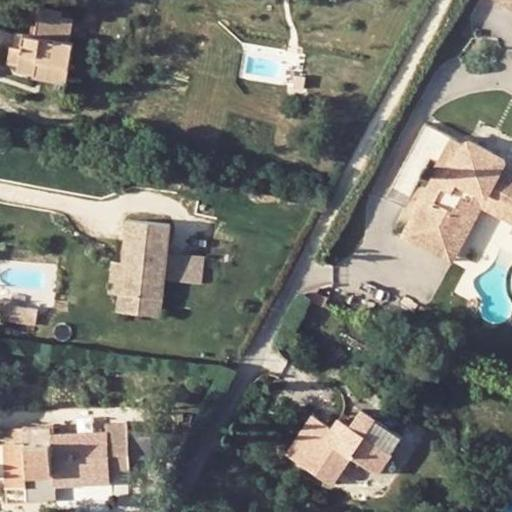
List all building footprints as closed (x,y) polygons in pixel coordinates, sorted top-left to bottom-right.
[(25,72),(45,77),(47,69),(76,75),(81,41),(69,40),(74,10),(52,6),(47,34),(32,32),(30,43),(21,42),(18,63),(27,65),(25,72)] [(44,79),(74,86),(76,75),(47,69),(45,77),(44,79)] [(428,182),(404,227),(440,246),(474,184),(484,190),(489,180),(511,191),(511,154),(469,131),(467,134),(429,113),(401,169),(428,182)] [(474,184),(440,246),(457,255),(486,199),(511,212),(511,191),(489,180),(484,190),(474,184)] [(115,260),(111,293),(119,294),(163,298),(165,279),(167,251),(171,224),(129,218),(124,261),(115,260)] [(167,251),(165,279),(190,282),(194,254),(167,251)] [(194,254),(190,282),(203,283),(206,256),(194,254)] [(119,294),(117,311),(161,315),(163,298),(119,294)] [(42,308),(12,302),(10,321),(39,327),(42,308)] [(360,396),(346,416),(340,424),(330,417),(312,405),(286,439),(335,474),(355,446),(378,462),(403,428),(360,396)] [(330,417),(340,424),(346,416),(335,409),(330,417)] [(129,420),(107,421),(107,430),(110,467),(130,466),(129,420)] [(25,440),(52,439),(52,433),(51,424),(24,427),(25,440)] [(52,433),(52,439),(54,473),(55,484),(110,481),(110,467),(107,430),(52,433)] [(27,475),(54,473),(52,439),(25,440),(27,475)] [(2,443),(4,487),(28,486),(27,475),(25,440),(2,443)] [(27,475),(28,486),(55,484),(54,473),(27,475)]
